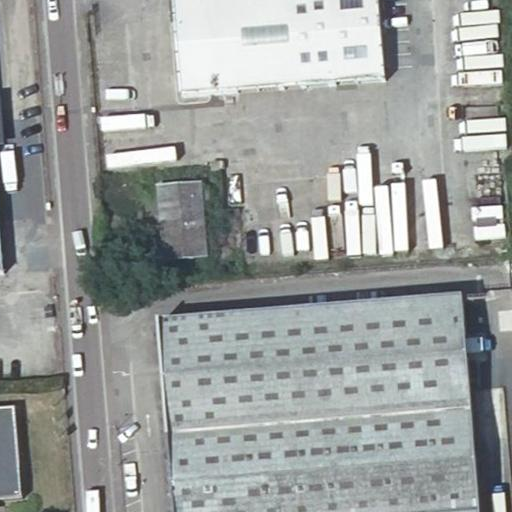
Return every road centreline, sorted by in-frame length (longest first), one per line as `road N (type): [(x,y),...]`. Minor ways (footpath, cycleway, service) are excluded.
road 1 (residential): [(100,511),(60,0)]
road 2 (unknown): [(511,344),(505,299),(492,279),(472,272),(149,292),(85,313)]
